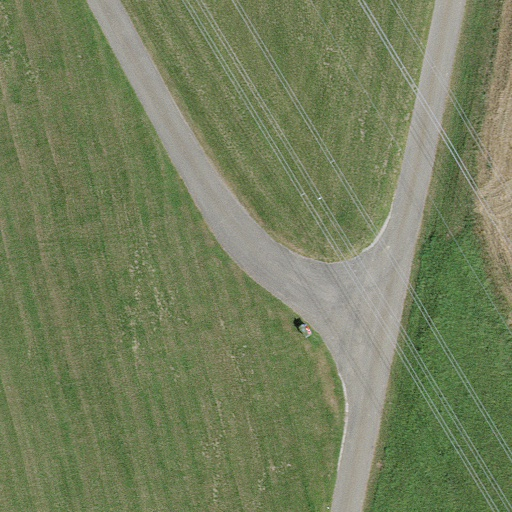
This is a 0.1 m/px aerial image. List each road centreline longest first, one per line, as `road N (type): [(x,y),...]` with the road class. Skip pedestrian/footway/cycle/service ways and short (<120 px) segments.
road 1 (residential): [(100,0),(193,167),(252,249),(378,326)]
road 2 (unclassified): [(450,0),(378,326)]
road 3 (unclassified): [(378,326),(345,511)]
